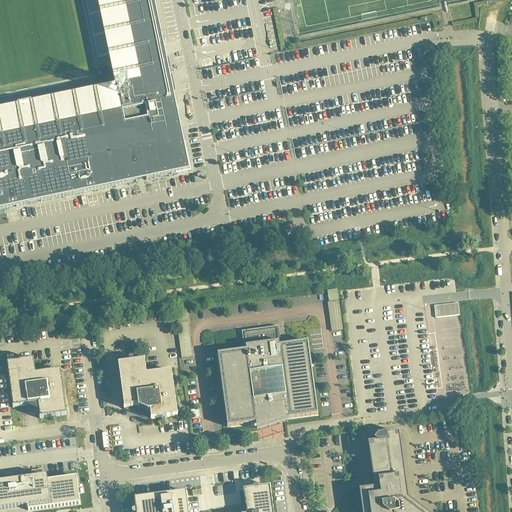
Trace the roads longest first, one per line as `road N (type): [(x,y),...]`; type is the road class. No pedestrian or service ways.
road 1 (unclassified): [(511,378),(486,42),(476,38)]
road 2 (unclassified): [(103,477),(290,451)]
road 3 (unknown): [(380,305),(355,316),(359,372),(366,419),(394,418)]
road 4 (unknown): [(394,418),(409,417),(421,400),(409,303)]
